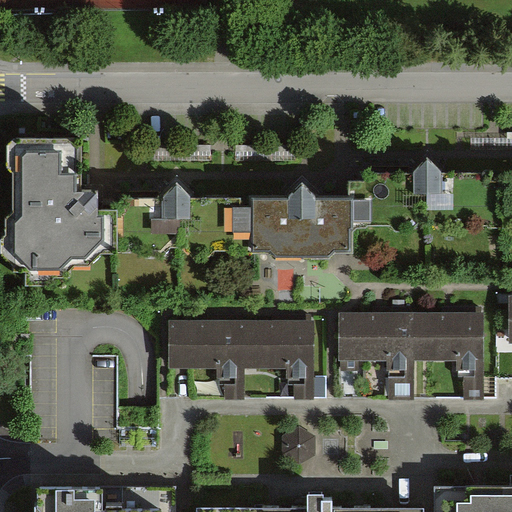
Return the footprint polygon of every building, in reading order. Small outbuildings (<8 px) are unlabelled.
[(83,121),(18,123),(20,194),(21,202),(11,203),(13,243),(13,265),(31,265),(73,263),(73,260),(90,260),(104,259),(103,236),(103,194),(101,173),(84,173),(83,121)] [(359,171),(358,188),(358,211),(412,212),(412,205),(437,205),(437,214),(505,215),(505,172),(505,159),(421,159),(421,165),(367,164),(367,171),(359,171)] [(127,194),(103,194),(103,236),(188,237),(188,242),(256,243),(256,187),(192,187),(171,187),(128,186),(127,194)] [(358,188),(256,187),(256,243),(281,243),(281,245),(335,246),(335,239),(358,240),(358,211),(358,188)] [(479,307),(414,308),(415,354),(462,354),(462,395),(479,395),(479,307)] [(415,395),(415,354),(414,308),(339,308),(339,354),(394,353),(394,396),(415,395)] [(246,396),(246,363),(248,317),(170,318),(170,363),(225,363),(225,396),(246,396)] [(310,317),(248,317),(246,363),(293,363),(293,394),(311,394),(310,317)] [(299,426),(282,436),(282,455),(299,465),(316,455),(316,436),(299,426)] [(104,473),(39,473),(39,509),(49,509),(49,511),(157,511),(158,494),(104,495),(104,473)] [(511,511),(511,477),(433,478),(432,511),(511,511)] [(422,511),(423,493),(330,494),(330,480),(308,480),(308,494),(195,495),(195,511),(422,511)]
